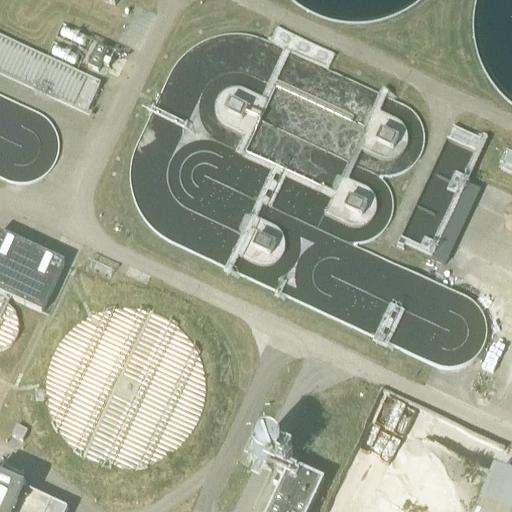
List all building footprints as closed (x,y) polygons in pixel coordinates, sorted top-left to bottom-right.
[(0,63),(89,105),(101,78),(0,31),(0,63)] [(498,169),(501,170),(502,171),(511,175),(511,153),(506,151),(499,165),(503,166),(503,167),(500,165),(498,169)] [(0,235),(0,295),(42,315),(65,265),(51,259),(0,235)] [(268,511),(310,511),(324,482),(290,466),(268,511)] [(511,511),(511,483),(506,481),(494,475),(477,511),(511,511)] [(0,511),(66,511),(0,481),(0,511)]
